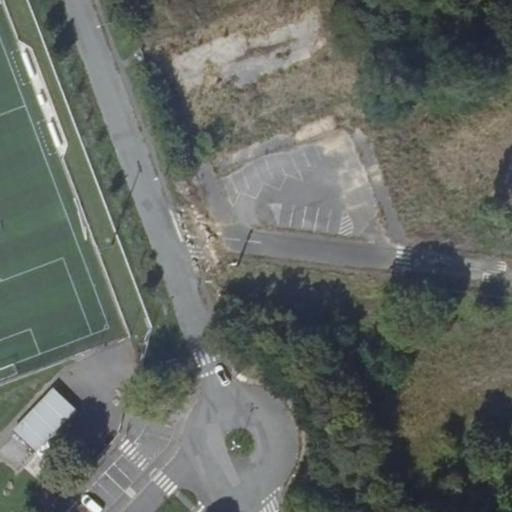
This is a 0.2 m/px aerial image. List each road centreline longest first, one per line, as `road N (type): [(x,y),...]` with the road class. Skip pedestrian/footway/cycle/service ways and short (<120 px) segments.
road 1 (residential): [(511,278),(157,232)]
road 2 (residential): [(157,232),(72,0)]
road 3 (residential): [(157,232),(227,411)]
